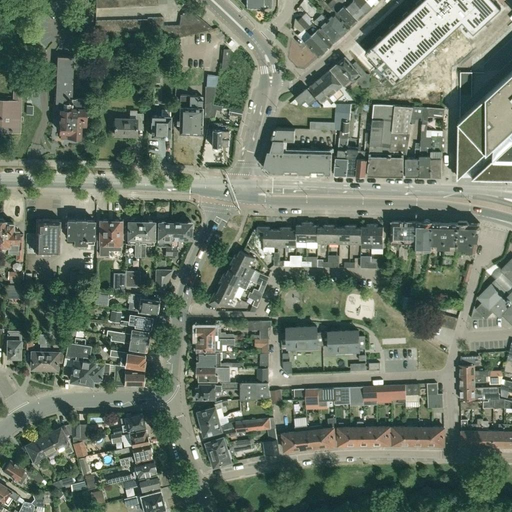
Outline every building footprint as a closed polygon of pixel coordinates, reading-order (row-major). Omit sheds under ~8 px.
[(332,16),(328,20),(342,35),(350,28),(336,12),(323,0),(321,0),(319,2),(332,16)] [(337,12),(351,27),(359,19),(347,7),(340,0),(332,0),(329,3),(337,12)] [(349,0),(352,2),(347,7),(359,19),(366,12),(354,0),(349,0)] [(354,0),(366,12),(374,5),(368,0),(354,0)] [(469,26),(470,27),(474,32),(486,21),(490,17),(501,6),(495,0),(421,0),(419,2),(410,10),(406,14),(397,23),(393,26),(384,35),(379,39),(365,52),(371,58),(394,83),(406,72),(410,69),(419,60),(423,56),(432,48),(436,44),(445,36),(450,32),(463,20),(466,23),(469,26)] [(180,36),(213,29),(187,8),(180,17),(180,20),(179,25),(163,26),(163,17),(147,17),(147,19),(95,21),(96,32),(148,30),(148,29),(164,28),(164,37),(180,36)] [(298,20),(325,50),(332,44),(313,23),(309,26),(301,17),(298,20)] [(317,18),(314,21),(334,43),(342,35),(328,20),(323,24),(317,18)] [(318,57),(325,50),(298,20),(297,20),(306,30),(303,32),(304,33),(300,36),(307,44),(318,57)] [(86,98),(77,98),(71,98),(73,57),(57,56),(55,103),(61,103),(60,132),(61,132),(61,137),(70,138),(70,136),(80,136),(81,119),(85,119),(86,98)] [(356,62),(352,65),(345,56),(331,69),(344,85),(347,88),(354,82),(357,79),(362,87),(362,91),(369,91),(369,87),(370,74),(366,74),(356,62)] [(344,85),(331,69),(324,74),(342,97),(344,94),(339,88),(344,85)] [(152,83),(160,83),(160,70),(152,70),(152,83)] [(511,71),(458,120),(457,176),(457,178),(496,143),(502,149),(472,176),(511,177),(511,71)] [(215,86),(218,75),(207,74),(206,86),(215,86)] [(342,97),(324,74),(316,80),(329,96),(330,96),(333,93),(338,99),(342,97)] [(322,102),(323,102),(324,105),(331,105),(334,102),(330,96),(329,96),(316,80),(309,86),(322,102)] [(209,116),(211,104),(215,86),(206,86),(205,86),(205,96),(204,116),(209,116)] [(0,131),(1,132),(1,134),(11,134),(11,132),(20,132),(21,120),(19,120),(19,99),(22,99),(22,88),(14,88),(13,99),(8,99),(8,102),(0,101),(0,131)] [(309,105),(312,102),(313,104),(320,104),(316,99),(317,98),(311,91),(310,91),(307,88),(296,97),(299,101),(301,104),(306,100),(309,105)] [(202,116),(202,96),(197,96),(197,95),(180,94),(179,120),(176,120),(176,123),(179,123),(179,131),(182,135),(186,135),(188,132),(192,132),(194,135),(198,135),(201,132),(202,116)] [(336,103),(334,122),(334,129),(342,129),(342,130),(340,130),(338,155),(337,155),(336,155),(335,174),(347,174),(347,148),(348,148),(348,138),(348,134),(350,114),(352,104),(336,103)] [(355,112),(362,113),(363,105),(355,104),(355,112)] [(370,133),(369,151),(368,155),(369,155),(367,175),(404,176),(404,156),(406,156),(411,132),(412,123),(410,123),(411,118),(413,106),(402,106),(402,105),(395,105),(395,106),(373,104),(370,133)] [(422,120),(423,113),(423,107),(423,106),(417,106),(413,106),(411,118),(422,120)] [(169,136),(170,110),(161,110),(161,115),(151,115),(151,135),(160,135),(160,136),(169,136)] [(130,111),(129,118),(115,118),(114,134),(136,135),(136,124),(137,124),(137,118),(136,118),(136,111),(130,111)] [(420,147),(420,155),(419,158),(419,176),(430,176),(431,159),(431,158),(431,155),(431,150),(431,142),(426,142),(428,113),(423,113),(422,120),(420,147)] [(310,129),(314,129),(334,129),(334,122),(310,121),(310,129)] [(228,145),(228,130),(228,125),(221,125),(221,123),(212,123),(212,129),(211,129),(211,146),(221,146),(221,145),(228,145)] [(282,139),(291,139),(295,139),(295,128),(276,128),(273,139),(274,139),(271,150),(268,150),(264,166),(269,172),(332,173),(332,149),(327,149),(327,151),(310,151),(310,148),(301,148),(301,151),(283,150),(283,148),(282,148),(282,139)] [(368,151),(369,151),(370,133),(366,132),(364,150),(359,150),(359,149),(358,149),(356,175),(365,175),(367,158),(368,151)] [(406,157),(406,176),(419,176),(419,158),(420,155),(420,147),(415,147),(415,157),(406,157)] [(358,149),(348,148),(347,148),(347,174),(356,175),(358,149)] [(430,176),(441,176),(441,159),(431,159),(430,176)] [(22,261),(23,233),(18,233),(18,229),(13,229),(13,222),(5,222),(5,220),(3,220),(3,218),(0,217),(0,244),(6,245),(6,249),(8,250),(8,253),(16,253),(16,261),(22,261)] [(36,219),(36,224),(35,253),(60,253),(60,220),(49,219),(49,218),(42,218),(42,219),(36,219)] [(80,249),(81,219),(76,219),(76,220),(67,220),(67,224),(67,239),(74,239),(74,244),(74,246),(77,246),(77,248),(80,249)] [(83,249),(84,244),(87,244),(87,243),(94,243),(94,220),(86,220),(86,219),(81,219),(80,249),(83,249)] [(100,254),(108,255),(108,250),(120,251),(121,244),(121,238),(122,238),(122,229),(121,229),(121,224),(121,221),(119,221),(118,220),(115,219),(114,221),(107,220),(106,219),(104,219),(103,220),(100,220),(100,224),(100,254)] [(416,260),(414,273),(420,273),(420,260),(420,255),(418,254),(419,252),(430,252),(432,246),(432,222),(430,221),(430,220),(429,220),(428,220),(428,219),(427,219),(426,219),(425,220),(424,220),(424,221),(422,221),(417,221),(417,245),(416,260)] [(128,240),(128,245),(135,245),(135,243),(138,243),(138,246),(137,247),(137,250),(140,250),(140,257),(141,221),(135,221),(134,220),(131,220),(129,221),(128,221),(128,225),(128,239),(128,240)] [(147,221),(141,221),(140,257),(145,257),(145,247),(144,246),(143,246),(143,243),(146,243),(146,244),(154,244),(154,224),(154,222),(153,221),(151,220),(149,220),(147,221)] [(404,256),(405,221),(399,220),(399,221),(392,221),(392,245),(398,245),(398,244),(402,244),(402,247),(401,247),(400,247),(400,256),(404,256)] [(458,221),(458,222),(459,222),(457,254),(461,254),(461,253),(470,253),(470,258),(474,258),(480,225),(480,223),(468,222),(467,222),(467,220),(459,220),(459,221),(458,221)] [(165,246),(165,255),(171,255),(172,222),(165,222),(164,221),(162,221),(160,222),(158,222),(158,246),(165,246)] [(187,222),(172,222),(171,255),(177,255),(177,246),(179,246),(179,238),(189,238),(189,231),(191,231),(191,226),(192,225),(192,223),(191,221),(188,221),(187,222)] [(302,224),(297,224),(296,246),(297,246),(297,241),(302,241),(301,246),(304,246),(304,245),(307,245),(307,241),(307,221),(302,221),(302,224)] [(313,221),(307,221),(307,241),(318,241),(318,243),(318,224),(313,224),(313,221)] [(410,221),(405,221),(404,256),(404,258),(409,258),(409,247),(410,245),(417,245),(417,221),(409,221),(410,221)] [(432,222),(432,246),(442,246),(442,248),(441,249),(441,254),(444,254),(445,222),(432,222)] [(445,222),(444,254),(442,265),(454,267),(456,254),(457,254),(459,222),(458,222),(445,222)] [(367,226),(361,226),(361,244),(361,242),(368,242),(368,247),(372,247),(372,223),(367,223),(367,226)] [(383,247),(383,226),(377,226),(377,223),(372,223),(372,247),(383,247)] [(291,227),(286,227),(286,246),(286,251),(289,251),(290,246),(296,246),(297,224),(296,224),(296,229),(291,229),(291,227)] [(318,224),(318,243),(329,243),(329,224),(324,224),(324,226),(318,226),(318,224)] [(334,224),(329,224),(329,243),(340,243),(340,227),(334,227),(334,224)] [(345,227),(340,227),(340,243),(350,243),(350,225),(345,225),(345,227)] [(356,225),(350,225),(350,243),(361,244),(361,226),(361,227),(356,227),(356,225)] [(275,246),(275,229),(270,229),(270,226),(258,226),(258,234),(264,234),(264,245),(275,246)] [(281,229),(275,229),(275,246),(286,246),(286,227),(281,226),(281,229)] [(235,254),(233,258),(250,267),(255,257),(248,254),(251,249),(245,247),(243,251),(240,250),(238,255),(235,254)] [(274,266),(285,266),(285,261),(280,261),(280,252),(275,252),(274,266)] [(290,261),(285,261),(285,266),(296,266),(296,255),(291,255),(290,261)] [(296,266),(307,266),(307,261),(302,261),(302,255),(296,255),(296,266)] [(361,267),(371,267),(371,262),(371,256),(361,256),(361,267)] [(486,317),(493,310),(500,317),(503,314),(511,323),(511,257),(500,269),(511,280),(511,291),(508,296),(510,297),(509,298),(508,298),(507,298),(507,299),(506,300),(506,301),(507,302),(507,303),(509,304),(510,304),(511,303),(511,302),(511,304),(505,311),(501,307),(503,305),(498,300),(506,291),(494,280),(478,297),(483,302),(477,308),(486,317)] [(229,268),(229,269),(245,277),(250,279),(255,269),(250,267),(233,258),(231,263),(233,264),(231,269),(229,268)] [(377,262),(371,262),(371,267),(383,268),(383,258),(377,258),(377,262)] [(334,262),(328,261),(328,267),(339,267),(340,259),(334,259),(334,262)] [(24,272),(19,272),(19,269),(8,268),(8,279),(23,280),(24,272)] [(172,269),(155,269),(155,289),(163,289),(172,269)] [(224,272),(222,277),(239,286),(244,276),(245,277),(229,269),(227,273),(224,272)] [(70,285),(79,285),(85,286),(86,279),(84,279),(85,273),(78,273),(79,272),(70,272),(70,285)] [(125,286),(139,287),(140,277),(125,277),(125,286)] [(222,283),(219,288),(234,295),(239,286),(222,277),(219,282),(222,283)] [(21,286),(4,285),(3,285),(3,298),(21,298),(21,286)] [(234,295),(219,288),(217,293),(214,292),(209,302),(216,306),(219,300),(229,305),(234,295)] [(108,292),(108,291),(95,290),(95,305),(108,307),(109,299),(114,296),(114,293),(108,292)] [(133,304),(135,304),(135,309),(156,313),(157,309),(157,307),(158,306),(159,303),(158,302),(158,300),(141,297),(142,294),(135,294),(133,304)] [(120,322),(121,311),(112,310),(110,320),(120,322)] [(455,329),(458,318),(432,311),(429,322),(455,329)] [(120,321),(120,325),(132,326),(133,325),(150,327),(150,325),(153,326),(156,324),(156,320),(154,318),(137,315),(137,313),(130,312),(129,321),(121,320),(120,321)] [(72,328),(80,329),(81,321),(73,320),(72,328)] [(271,320),(263,320),(249,320),(249,330),(260,330),(260,338),(268,338),(268,327),(271,327),(271,320)] [(220,326),(197,326),(197,334),(198,334),(198,339),(231,339),(234,339),(234,334),(226,334),(226,333),(220,333),(220,326)] [(318,345),(323,345),(323,331),(317,332),(317,326),(287,327),(287,332),(281,333),(282,346),(288,346),(294,346),(294,347),(311,347),(311,345),(318,345)] [(108,335),(111,335),(147,341),(149,331),(131,328),(131,334),(109,330),(108,335)] [(70,330),(68,341),(74,343),(76,331),(70,330)] [(329,331),(323,331),(323,345),(329,344),(330,350),(336,350),(336,351),(353,351),(353,349),(359,349),(365,349),(365,335),(359,335),(359,330),(329,331)] [(20,357),(20,340),(14,340),(14,334),(8,334),(7,357),(13,357),(13,359),(18,359),(18,357),(20,357)] [(39,368),(44,368),(45,343),(46,334),(38,334),(38,344),(40,344),(40,348),(42,348),(41,351),(32,351),(31,367),(32,367),(32,369),(38,370),(39,368)] [(147,341),(111,335),(111,340),(129,343),(128,348),(146,351),(147,341)] [(197,350),(216,350),(221,350),(221,343),(231,343),(231,339),(198,339),(198,342),(197,342),(197,343),(195,343),(195,349),(197,349),(197,350)] [(95,364),(95,361),(89,361),(92,346),(67,342),(65,357),(74,359),(71,380),(92,383),(92,381),(99,382),(102,365),(95,364)] [(45,343),(44,368),(49,368),(49,370),(56,370),(56,368),(57,368),(57,362),(61,362),(61,352),(47,351),(47,348),(49,348),(50,343),(45,343)] [(145,365),(146,362),(145,361),(145,359),(144,359),(144,354),(111,349),(110,355),(121,357),(119,364),(120,364),(142,368),(143,368),(144,366),(145,365)] [(221,359),(221,352),(197,352),(197,359),(197,365),(221,365),(221,366),(236,367),(236,362),(221,362),(221,359)] [(494,376),(493,375),(493,370),(486,371),(475,371),(475,365),(479,365),(479,355),(461,355),(461,365),(460,365),(460,376),(486,376),(490,376),(490,377),(494,376)] [(142,372),(142,368),(120,364),(120,365),(114,364),(114,384),(125,384),(125,386),(130,386),(143,385),(143,383),(145,382),(145,379),(143,377),(143,372),(142,372)] [(216,374),(216,366),(197,366),(197,375),(199,375),(199,380),(232,380),(232,376),(220,376),(220,377),(218,377),(218,374),(216,374)] [(486,376),(460,376),(460,388),(475,387),(475,381),(486,381),(486,376)] [(223,381),(222,384),(216,384),(216,383),(214,383),(214,384),(200,383),(200,387),(197,387),(197,392),(196,392),(195,399),(201,399),(201,397),(216,398),(221,396),(221,391),(222,390),(222,389),(240,389),(240,399),(271,396),(268,381),(223,381)] [(419,383),(406,384),(406,395),(406,402),(407,402),(407,401),(419,401),(419,383)] [(443,393),(437,393),(437,383),(427,383),(428,394),(433,394),(443,394),(443,393)] [(399,403),(406,402),(406,395),(406,384),(405,384),(391,385),(392,396),(391,396),(391,402),(392,402),(392,399),(398,399),(399,403)] [(391,385),(376,386),(377,396),(377,400),(377,403),(391,402),(391,396),(392,396),(391,385)] [(334,387),(334,401),(334,404),(351,403),(350,387),(350,386),(334,387)] [(377,396),(376,386),(363,386),(363,396),(364,405),(371,405),(370,400),(377,400),(377,396)] [(319,406),(319,401),(318,387),(305,388),(306,407),(319,406)] [(319,401),(334,401),(334,387),(318,387),(319,401)] [(486,387),(475,387),(460,388),(461,399),(476,399),(488,399),(494,399),(499,399),(499,398),(500,398),(500,393),(499,392),(499,387),(486,387)] [(294,388),(294,398),(304,398),(304,388),(294,388)] [(270,390),(272,402),(279,401),(279,399),(282,398),(280,389),(270,390)] [(494,408),(504,408),(504,399),(500,398),(499,398),(499,399),(494,399),(494,408)] [(494,399),(488,399),(488,401),(483,401),(483,408),(494,408),(494,399)] [(198,417),(200,423),(218,418),(219,418),(224,416),(222,408),(229,406),(228,401),(221,402),(214,404),(215,406),(198,411),(200,416),(198,417)] [(130,413),(128,414),(125,415),(125,417),(124,417),(124,418),(120,418),(122,427),(110,430),(110,434),(121,432),(124,431),(126,430),(144,426),(142,413),(131,416),(130,413)] [(218,418),(200,423),(201,430),(203,429),(204,435),(222,430),(236,426),(236,432),(276,428),(274,417),(232,421),(229,422),(227,415),(224,416),(219,418),(218,418)] [(321,428),(323,448),(331,447),(331,445),(335,444),(334,427),(336,427),(336,417),(328,418),(329,428),(321,428)] [(473,445),(472,445),(472,447),(479,447),(479,445),(483,445),(483,420),(483,418),(478,418),(478,424),(472,424),(473,445)] [(462,419),(462,424),(462,445),(472,445),(473,445),(472,424),(468,424),(468,419),(462,419)] [(494,447),(494,430),(489,430),(489,420),(483,420),(483,445),(486,445),(486,447),(494,447)] [(504,446),(504,423),(499,423),(499,430),(494,430),(494,447),(500,447),(500,446),(504,446)] [(59,452),(66,448),(69,452),(72,451),(65,437),(69,435),(72,435),(72,424),(65,425),(64,424),(49,433),(59,452)] [(339,426),(339,444),(343,444),(343,446),(352,446),(351,426),(339,426)] [(364,444),(364,426),(351,426),(352,446),(359,446),(359,444),(364,444)] [(377,445),(377,426),(364,426),(364,444),(370,443),(370,446),(377,445)] [(385,443),(390,443),(389,426),(377,426),(377,445),(385,445),(385,443)] [(397,445),(406,445),(406,426),(393,426),(393,443),(397,443),(397,445)] [(419,426),(406,426),(406,445),(413,446),(413,443),(418,444),(419,426)] [(432,446),(432,426),(419,426),(418,444),(424,444),(424,446),(432,446)] [(444,427),(432,426),(432,446),(439,446),(439,444),(444,444),(444,427)] [(321,428),(309,430),(311,447),(316,446),(316,448),(323,448),(321,428)] [(122,435),(123,441),(124,447),(131,445),(132,446),(148,442),(148,440),(149,438),(149,437),(147,436),(146,434),(145,429),(128,432),(129,433),(122,435)] [(305,448),(309,447),(307,430),(294,431),(297,450),(305,450),(305,448)] [(297,450),(294,431),(283,433),(285,450),(289,449),(290,451),(297,450)] [(122,435),(121,432),(110,434),(112,444),(123,441),(122,435)] [(58,458),(62,456),(59,452),(49,433),(45,435),(44,433),(40,434),(38,436),(39,438),(36,439),(44,454),(46,453),(48,457),(55,453),(58,458)] [(209,449),(210,454),(237,445),(238,446),(246,445),(252,444),(251,439),(237,441),(237,440),(229,443),(227,436),(224,438),(223,436),(206,442),(207,443),(205,444),(207,448),(209,449)] [(44,454),(36,439),(22,447),(24,452),(28,450),(35,463),(37,462),(39,468),(43,466),(40,461),(46,458),(44,454)] [(278,439),(277,439),(263,441),(265,456),(280,453),(278,439)] [(86,455),(81,440),(72,443),(77,457),(86,455)] [(132,449),(133,455),(130,456),(131,456),(119,459),(121,466),(135,462),(152,458),(151,454),(151,452),(152,450),(151,448),(150,447),(149,445),(132,449)] [(211,460),(213,467),(224,463),(226,464),(228,463),(229,461),(234,459),(233,455),(232,453),(239,451),(247,449),(246,445),(238,446),(237,445),(210,454),(212,459),(211,460)] [(37,471),(35,474),(25,467),(24,469),(10,460),(3,471),(9,475),(9,477),(21,485),(27,475),(40,483),(44,478),(37,471)] [(134,464),(136,472),(122,475),(123,480),(138,477),(156,472),(154,468),(155,468),(154,466),(156,466),(154,461),(153,461),(152,460),(134,464)] [(83,474),(91,472),(89,463),(81,465),(83,474)] [(89,489),(96,487),(93,472),(85,474),(89,489)] [(123,481),(125,488),(140,484),(141,490),(159,486),(159,485),(160,483),(159,480),(157,479),(156,474),(139,478),(139,477),(123,481)] [(63,486),(75,483),(73,476),(60,480),(63,486)] [(63,486),(60,480),(49,483),(54,489),(63,486)] [(7,495),(10,497),(16,501),(19,496),(14,492),(0,482),(0,500),(2,502),(7,495)] [(160,490),(140,495),(144,511),(150,511),(165,508),(164,507),(166,506),(165,502),(163,502),(160,490)] [(52,491),(43,492),(43,493),(44,503),(52,502),(52,491)] [(44,508),(44,503),(43,493),(41,493),(32,494),(34,499),(31,503),(34,505),(34,506),(44,508)] [(126,505),(135,503),(133,496),(124,498),(126,505)] [(18,511),(33,511),(34,506),(34,505),(31,503),(24,501),(18,511)]
